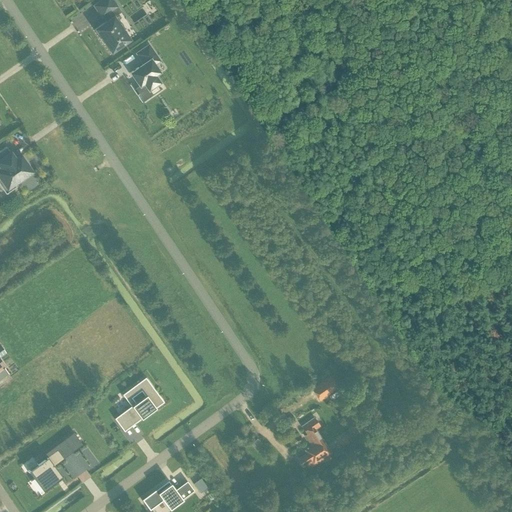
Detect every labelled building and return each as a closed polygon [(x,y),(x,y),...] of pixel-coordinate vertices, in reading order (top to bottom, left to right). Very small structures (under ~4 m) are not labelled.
[(121,13),(116,6),(111,0),(101,0),(93,5),(101,17),(102,16),(106,21),(94,29),(110,52),(128,39),(123,32),(125,30),(120,23),(118,24),(113,16),(116,14),(117,15),(121,13)] [(136,53),(143,63),(130,73),(139,86),(143,83),(147,90),(158,82),(154,75),(158,72),(153,65),(159,61),(148,45),(136,53)] [(0,150),(0,177),(6,187),(29,171),(19,156),(15,159),(6,146),(0,150)] [(0,379),(8,374),(4,368),(6,368),(2,363),(0,364),(0,379)] [(150,402),(159,396),(145,377),(121,394),(130,406),(119,414),(127,425),(138,416),(140,419),(144,416),(154,409),(155,408),(154,407),(153,405),(150,402)] [(331,378),(313,391),(320,402),(339,390),(331,378)] [(275,419),(285,433),(292,429),(283,414),(275,419)] [(328,455),(331,453),(315,429),(319,426),(313,418),(302,426),(307,434),(305,436),(311,445),(304,449),(306,453),(297,459),(302,467),(306,464),(307,466),(310,464),(311,466),(323,458),(325,461),(330,458),(328,455)] [(37,463),(28,470),(34,478),(35,479),(36,478),(41,485),(47,480),(50,484),(60,476),(53,466),(63,458),(56,449),(39,462),(37,459),(35,460),(37,463)] [(207,487),(200,478),(193,483),(199,493),(207,487)] [(174,490),(168,482),(162,486),(161,485),(141,499),(148,510),(161,500),(168,509),(193,490),(186,481),(174,490)]
